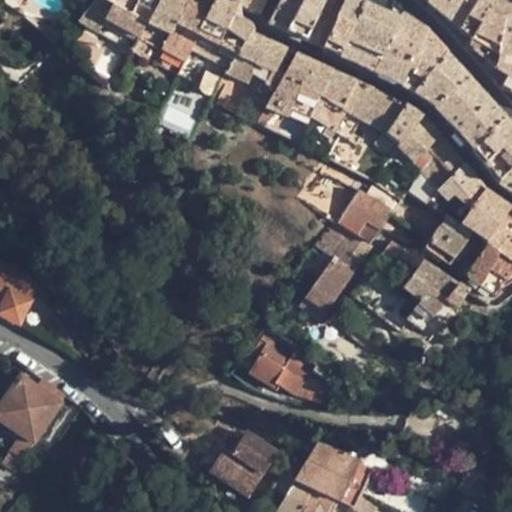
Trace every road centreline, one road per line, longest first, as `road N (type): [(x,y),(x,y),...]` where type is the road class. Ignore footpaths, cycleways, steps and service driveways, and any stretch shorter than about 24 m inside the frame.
road 1 (residential): [(214,0),(406,98),(511,201)]
road 2 (residential): [(219,511),(0,332)]
road 3 (residential): [(404,0),(511,116)]
